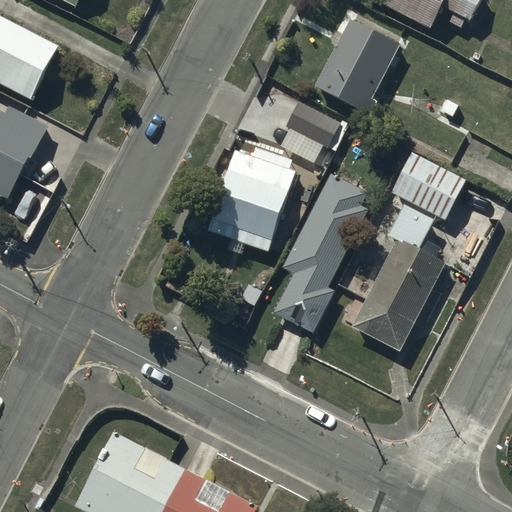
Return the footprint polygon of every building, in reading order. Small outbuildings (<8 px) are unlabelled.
[(381,0),(430,24),(441,2),(456,10),(451,20),(459,24),(464,14),(471,17),(479,0),(381,0)] [(60,44),(0,14),(0,79),(35,96),(60,44)] [(398,43),(351,18),(317,82),(364,107),(398,43)] [(341,121),(299,99),(287,123),(329,144),(341,121)] [(458,105),(448,99),(442,109),(453,115),(458,105)] [(6,110),(0,107),(0,193),(9,198),(47,124),(9,104),(6,110)] [(255,154),(236,148),(208,228),(269,249),(297,169),(290,166),(293,158),(258,146),(255,154)] [(465,177),(412,151),(392,191),(445,217),(465,177)] [(368,190),(331,171),(281,266),(293,272),(274,309),(315,330),(336,290),(328,286),(369,209),(360,204),(368,190)] [(434,217),(405,202),(391,229),(420,244),(434,217)] [(471,280),(495,230),(480,222),(466,251),(463,250),(452,271),(471,280)] [(444,259),(396,236),(353,324),(400,347),(444,259)] [(115,433),(76,503),(93,511),(161,511),(185,471),(115,433)] [(185,471),(161,511),(253,511),(255,509),(185,471)]
